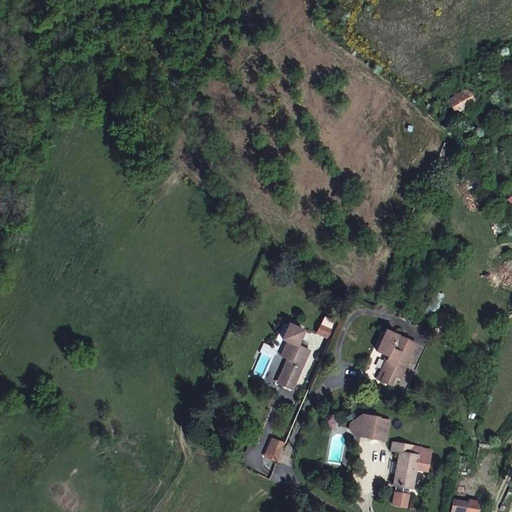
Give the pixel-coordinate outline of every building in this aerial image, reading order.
[(469,99),(463,88),(446,100),(452,111),(469,99)] [(309,333),(294,327),(288,341),(293,342),(285,360),(292,363),(284,384),(296,390),(313,352),(303,347),(309,333)] [(390,354),(384,367),(389,370),(384,379),(394,383),(399,374),(403,376),(418,342),(407,337),(406,341),(398,338),(400,334),(389,329),(381,331),(379,333),(385,340),(381,350),(390,354)] [(389,370),(384,367),(380,377),(384,379),(389,370)] [(381,421),(382,414),(367,411),(361,439),(377,442),(381,421)] [(377,442),(388,444),(392,423),(381,421),(377,442)] [(278,466),(279,463),(269,459),(276,443),(273,442),(265,461),(278,466)] [(415,446),(395,443),(393,442),(392,450),(400,452),(398,460),(396,472),(395,483),(415,486),(417,470),(420,455),(413,455),(415,446)] [(269,459),(279,463),(285,447),(276,443),(269,459)] [(413,455),(420,455),(417,470),(425,471),(429,448),(415,446),(413,455)] [(411,493),(414,493),(415,486),(395,483),(394,490),(397,491),(411,493)] [(409,505),(411,493),(397,491),(395,503),(409,505)] [(459,511),(461,500),(446,497),(444,511),(446,511),(459,511)]
